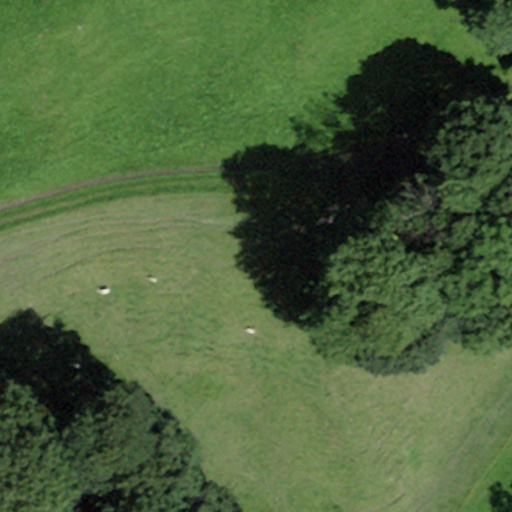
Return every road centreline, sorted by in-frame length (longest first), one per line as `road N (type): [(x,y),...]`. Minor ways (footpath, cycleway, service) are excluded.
road 1 (track): [(0,215),(128,182),(367,157),(511,113)]
road 2 (track): [(511,398),(429,511)]
